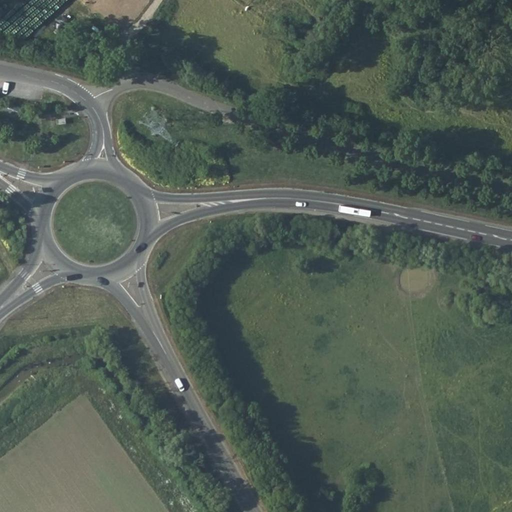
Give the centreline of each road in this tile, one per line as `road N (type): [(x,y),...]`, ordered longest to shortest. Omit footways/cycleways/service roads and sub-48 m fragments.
road 1 (unclassified): [(88,104),(114,88),(149,83),(288,132),(511,188)]
road 2 (secondary): [(511,240),(316,199),(276,198)]
road 3 (tertiary): [(166,355),(255,511)]
road 4 (secondary): [(276,198),(143,195)]
road 5 (secondary): [(149,232),(276,198)]
